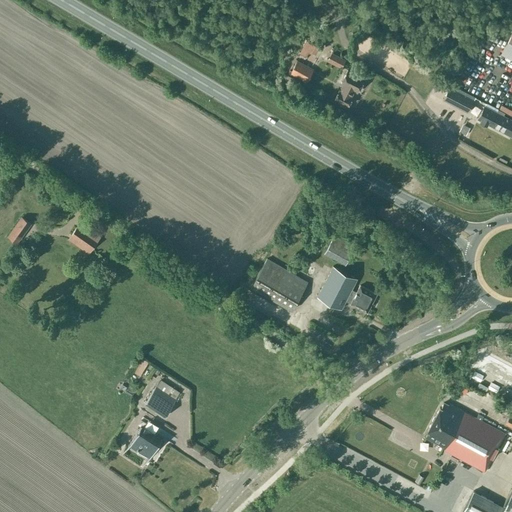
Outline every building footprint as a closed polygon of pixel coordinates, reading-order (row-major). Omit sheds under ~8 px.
[(511,33),(501,53),(511,59),(511,33)] [(301,51),(306,54),(308,49),(314,53),(317,47),(307,41),(301,51)] [(326,60),(340,68),(345,59),(330,52),(326,60)] [(296,60),(290,72),(306,81),(313,69),(296,60)] [(344,85),(341,91),(339,90),(334,100),(346,106),(351,97),(349,95),(352,89),(356,91),(363,78),(347,70),(340,83),(344,85)] [(442,100),(467,113),(474,100),(449,87),(442,100)] [(511,119),(503,115),(505,112),(498,109),(496,111),(484,105),(478,118),(480,119),(480,121),(487,124),(487,123),(511,136),(511,135),(511,119)] [(11,232),(8,236),(16,242),(19,238),(30,223),(22,217),(11,232)] [(91,249),(96,241),(96,240),(99,236),(80,223),(77,227),(76,227),(71,235),(91,249)] [(355,247),(334,235),(324,253),(345,265),(355,247)] [(266,259),(251,286),(292,310),(307,282),(266,259)] [(357,278),(332,265),(316,296),(341,309),(342,307),(345,300),(351,302),(350,303),(367,312),(376,293),(360,285),(356,292),(351,289),(357,278)] [(132,370),(139,375),(148,361),(140,356),(132,370)] [(297,382),(301,376),(284,363),(280,369),(297,382)] [(144,403),(164,416),(176,399),(155,385),(144,403)] [(433,417),(432,420),(432,421),(427,430),(428,431),(425,436),(445,447),(444,449),(484,471),(487,465),(486,464),(489,458),(491,459),(503,435),(505,436),(506,434),(449,403),(448,405),(443,402),(440,407),(439,407),(435,416),(433,417)] [(161,440),(153,434),(154,432),(144,426),(143,428),(140,426),(130,442),(150,456),(161,440)] [(511,511),(511,486),(502,506),(473,490),(461,511),(511,511)]
